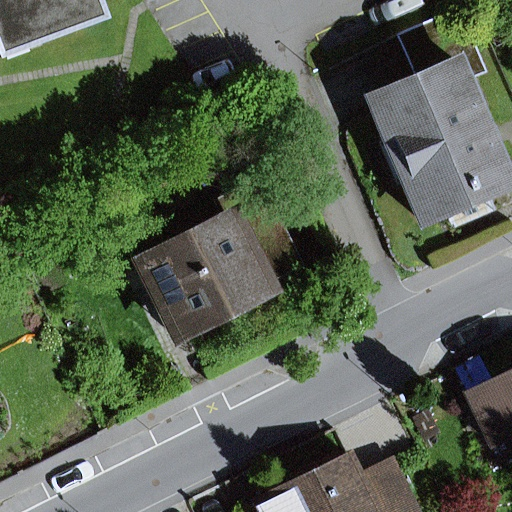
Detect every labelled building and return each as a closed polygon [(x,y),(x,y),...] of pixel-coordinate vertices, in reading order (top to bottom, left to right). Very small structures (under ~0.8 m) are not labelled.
[(96,0),(0,0),(0,57),(104,18),(96,0)] [(486,73),(459,9),(400,34),(419,77),(368,99),(387,142),(396,138),(412,175),(402,179),(421,222),(444,212),(485,195),(508,185),(463,83),(486,73)] [(402,179),(412,175),(396,138),(387,142),(379,146),(395,182),(402,179)] [(117,184),(135,220),(189,193),(171,157),(117,184)] [(261,290),(259,286),(300,265),(257,182),(215,203),(225,223),(137,268),(147,288),(159,281),(183,328),(184,329),(261,290)] [(444,212),(451,230),(492,212),(485,195),(444,212)] [(171,334),(183,328),(159,281),(147,288),(171,334)] [(511,373),(467,396),(491,445),(511,435),(511,437),(511,373)] [(414,511),(390,463),(359,479),(347,456),(254,502),(258,511),(414,511)]
